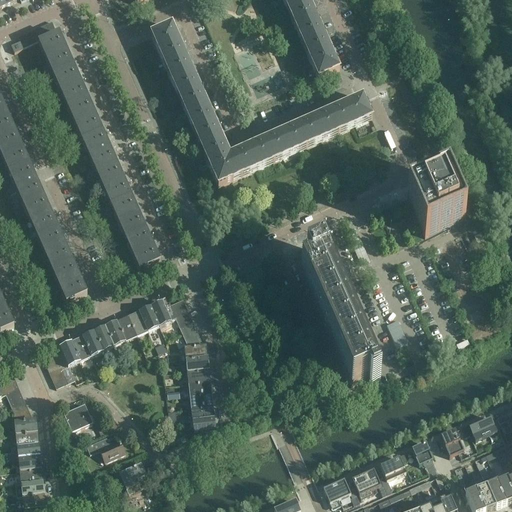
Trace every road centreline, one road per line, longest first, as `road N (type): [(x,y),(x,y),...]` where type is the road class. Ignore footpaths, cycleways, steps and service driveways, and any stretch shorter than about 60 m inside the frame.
road 1 (residential): [(45,407),(102,397),(176,466),(227,443),(217,345),(194,293),(180,282)]
road 2 (residential): [(276,240),(410,180),(330,0)]
road 3 (residential): [(180,282),(58,11)]
road 4 (unclassified): [(211,269),(90,0)]
road 5 (residential): [(106,312),(0,71)]
road 6 (residential): [(350,404),(276,240)]
